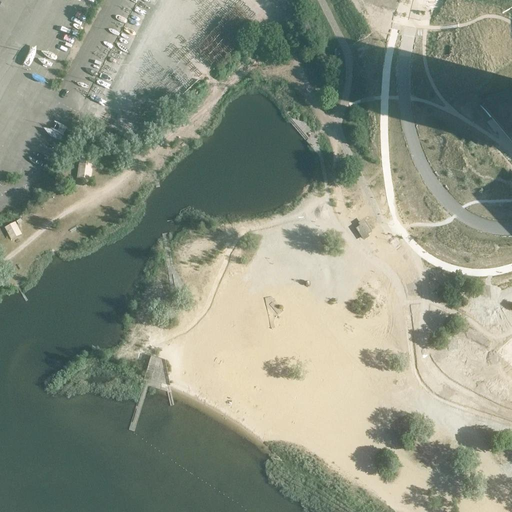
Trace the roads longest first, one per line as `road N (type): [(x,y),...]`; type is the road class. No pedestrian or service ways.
road 1 (residential): [(511,228),(476,225),(458,213),(418,159),(403,98),(416,0)]
road 2 (unknown): [(337,136),(347,64),(319,0)]
